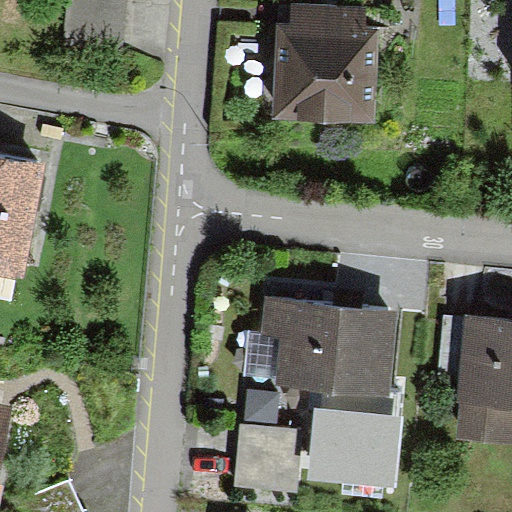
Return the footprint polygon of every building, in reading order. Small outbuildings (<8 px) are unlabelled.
[(119,43),(120,0),(61,0),(60,41),(119,43)] [(277,24),(275,120),(377,123),(380,27),(365,26),(366,8),(291,6),(290,24),(277,24)] [(35,141),(0,135),(0,259),(14,262),(35,141)] [(395,314),(267,303),(263,341),(286,343),(282,389),(388,398),(395,314)] [(465,314),(443,312),(437,374),(459,376),(465,314)] [(511,318),(465,314),(459,376),(454,441),(511,446),(511,318)] [(325,410),(316,410),(310,479),(395,487),(402,416),(392,416),(393,400),(388,398),(326,394),(325,410)] [(295,429),(240,426),(236,487),(298,491),(300,455),(294,455),(295,429)] [(70,511),(78,508),(62,474),(1,504),(5,511),(70,511)]
